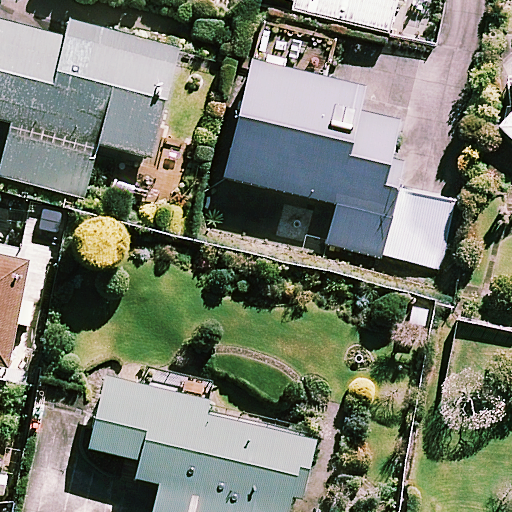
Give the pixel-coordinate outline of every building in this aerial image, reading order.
[(260,0),(291,7),(289,16),(389,38),(397,0),(260,0)] [(175,59),(60,33),(56,51),(0,38),(0,130),(11,133),(0,179),(85,200),(95,154),(150,167),(175,59)] [(438,270),(453,205),(401,193),(407,169),(390,165),(398,130),(359,121),(364,98),(247,71),(220,187),(337,214),(328,250),(379,262),(380,256),(438,270)] [(511,119),(503,132),(511,139),(511,119)] [(25,273),(0,269),(0,373),(8,375),(25,273)] [(287,511),(289,507),(300,510),(313,451),(204,426),(206,414),(101,390),(86,458),(137,469),(133,487),(160,493),(155,511),(287,511)]
